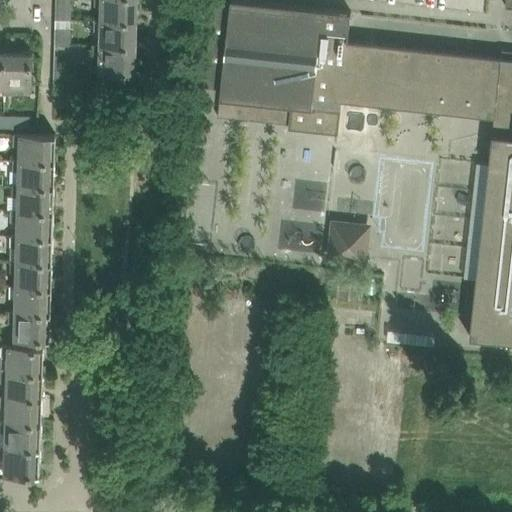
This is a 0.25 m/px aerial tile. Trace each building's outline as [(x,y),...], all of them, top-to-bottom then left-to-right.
[(101,5),(101,18),(101,19),(135,20),(135,0),(93,0),(94,4),(101,5)] [(212,5),(203,86),(221,88),(218,116),(232,117),(214,272),(331,286),(352,100),(504,117),(502,134),(492,133),(491,142),(490,142),(490,144),(491,144),(490,152),(489,151),(489,153),(490,153),(489,161),(488,161),(488,164),(489,164),(488,171),(487,171),(487,173),(488,173),(485,200),(484,200),(483,201),(484,202),(484,209),(483,209),(482,211),(483,211),(482,219),(481,221),(482,221),(481,228),(480,230),(481,230),(477,267),(476,267),(476,268),(477,268),(476,276),(475,276),(475,278),(476,278),(475,286),(474,286),(474,287),(475,287),(474,295),(473,295),(473,297),(474,297),(470,336),(511,340),(511,50),(502,49),(501,56),(348,39),(351,11),(253,0),(230,0),(230,7),(212,5)] [(55,17),(70,18),(70,3),(56,2),(55,17)] [(101,30),(100,43),(100,44),(135,45),(135,20),(101,19),(101,18),(93,18),(93,29),(101,30)] [(54,43),(69,43),(70,28),(55,27),(54,43)] [(92,54),(92,70),(99,70),(102,71),(102,78),(102,84),(124,84),(125,79),(125,71),(134,71),(135,45),(100,44),(100,43),(93,43),(92,54)] [(5,86),(3,86),(3,93),(15,93),(15,86),(31,86),(32,52),(6,51),(5,86)] [(54,69),(54,83),(68,83),(68,69),(54,69)] [(11,115),(11,127),(30,127),(30,116),(11,115)] [(20,144),(20,158),(20,159),(54,160),(55,134),(13,132),(13,144),(20,144)] [(19,169),(19,183),(19,184),(53,185),(54,160),(20,159),(20,158),(12,158),(12,169),(19,169)] [(19,195),(18,208),(18,210),(53,210),(53,185),(19,184),(19,183),(11,182),(11,195),(19,195)] [(18,220),(17,234),(17,235),(52,236),(53,210),(18,210),(18,208),(11,208),(10,219),(18,220)] [(17,245),(17,259),(17,260),(51,261),(52,236),(17,235),(17,234),(10,234),(9,245),(17,245)] [(16,271),(16,285),(16,286),(51,286),(51,261),(17,260),(17,259),(9,259),(9,270),(16,271)] [(16,296),(15,310),(15,311),(50,312),(51,286),(16,286),(16,285),(9,285),(8,296),(16,296)] [(15,311),(15,310),(8,309),(8,321),(15,322),(15,337),(49,338),(50,312),(15,311)] [(511,348),(449,342),(440,431),(511,439),(511,348)] [(0,369),(42,370),(43,346),(0,345),(0,369)] [(0,381),(7,381),(7,395),(41,396),(42,370),(0,369),(0,381)] [(0,406),(6,407),(6,420),(41,421),(41,396),(7,395),(0,394),(0,406)] [(0,431),(6,432),(5,445),(40,446),(41,421),(6,420),(0,420),(0,431)] [(40,446),(5,445),(0,445),(0,456),(5,457),(4,473),(39,474),(40,446)]
